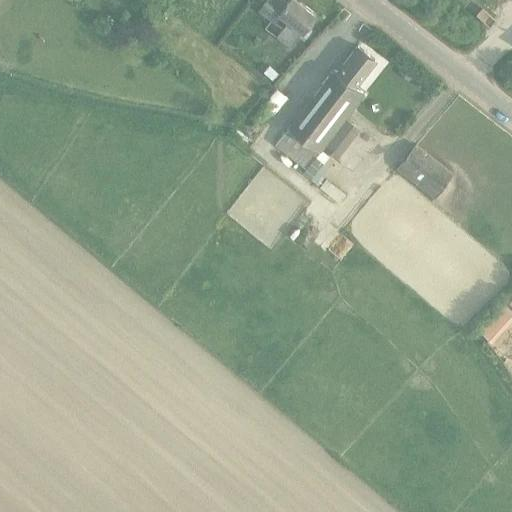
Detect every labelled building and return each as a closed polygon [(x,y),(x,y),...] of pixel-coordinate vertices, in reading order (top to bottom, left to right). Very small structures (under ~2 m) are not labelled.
[(280,14),(289,21),(277,36),(290,47),(298,37),(303,31),(306,26),(316,14),(298,0),(288,0),(287,2),(283,0),(268,0),(260,10),(275,21),(280,14)] [(303,31),(298,37),(303,42),(312,30),(306,26),(303,31)] [(333,69),(288,126),(275,144),(306,168),(303,173),(315,182),(333,160),(332,159),(332,158),(320,149),(329,138),(364,93),(362,92),(363,92),(355,86),(375,60),(357,46),(337,72),(335,70),(333,69)] [(404,67),(399,73),(409,81),(414,74),(404,67)] [(261,75),(270,82),(276,75),(267,68),(261,75)] [(275,115),(289,98),(275,87),(261,105),(275,115)] [(346,118),(323,148),(337,159),(360,129),(346,118)] [(396,168),(434,197),(452,173),(414,144),(396,168)] [(511,311),(504,305),(480,331),(489,339),(511,314),(511,311)]
